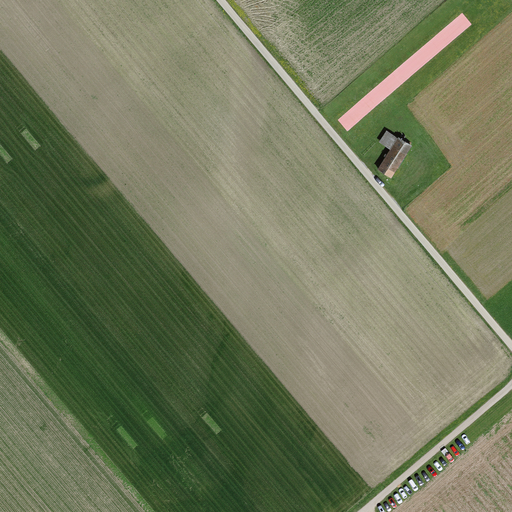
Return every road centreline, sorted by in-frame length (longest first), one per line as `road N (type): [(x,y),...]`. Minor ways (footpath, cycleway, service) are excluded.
road 1 (track): [(511,338),(223,0)]
road 2 (track): [(351,511),(511,382)]
